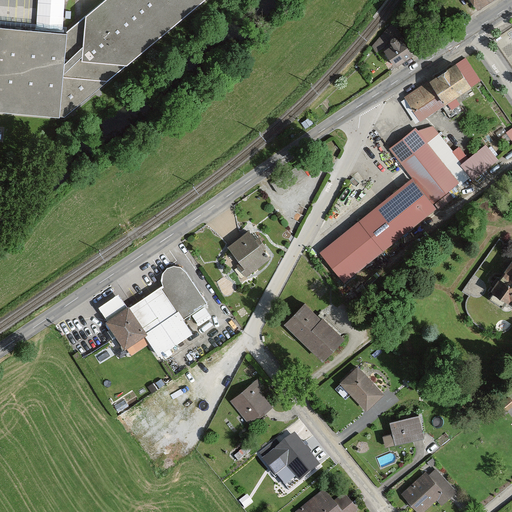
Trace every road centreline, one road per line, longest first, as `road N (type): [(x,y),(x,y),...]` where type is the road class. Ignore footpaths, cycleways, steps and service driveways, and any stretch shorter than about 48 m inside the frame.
road 1 (residential): [(360,105),(351,150),(255,322),(255,343),(382,511)]
road 2 (tertiary): [(0,348),(360,105)]
road 3 (tertiary): [(360,105),(474,30)]
